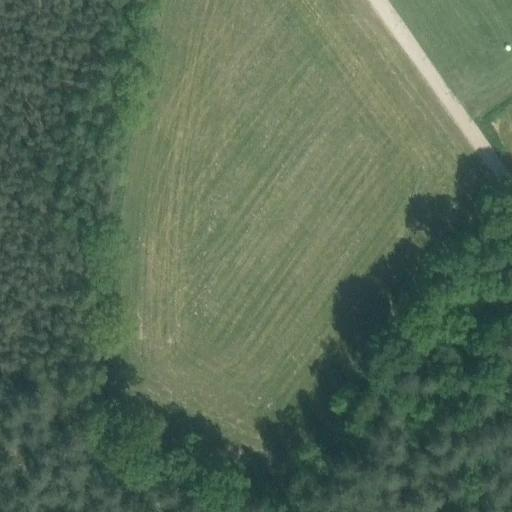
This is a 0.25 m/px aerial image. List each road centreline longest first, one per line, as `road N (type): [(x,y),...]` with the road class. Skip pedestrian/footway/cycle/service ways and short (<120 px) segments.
road 1 (track): [(511,187),(372,0)]
road 2 (track): [(160,511),(74,402),(0,443)]
